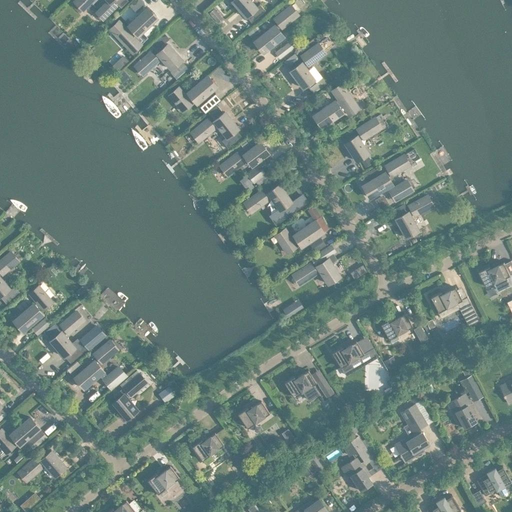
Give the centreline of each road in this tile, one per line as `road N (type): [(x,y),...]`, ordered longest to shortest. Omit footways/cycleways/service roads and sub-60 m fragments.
road 1 (residential): [(387,286),(273,119),(173,0)]
road 2 (residential): [(116,465),(250,369),(387,286)]
road 3 (residential): [(358,511),(511,424)]
road 4 (residential): [(116,465),(0,354)]
road 5 (residential): [(387,286),(511,225)]
